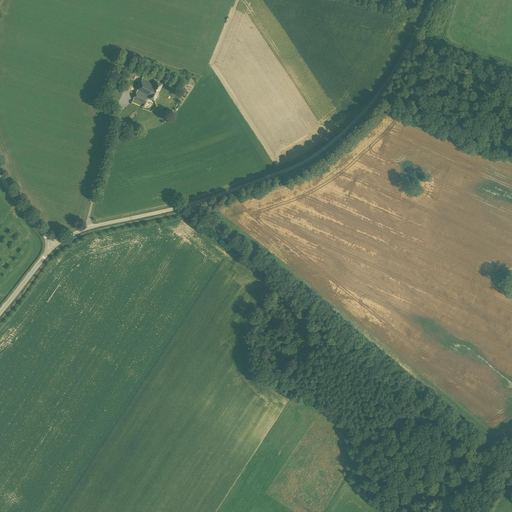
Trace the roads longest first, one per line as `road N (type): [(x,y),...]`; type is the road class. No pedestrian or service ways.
road 1 (unclassified): [(53,245),(309,158),(375,98),(430,0)]
road 2 (track): [(511,473),(190,204)]
